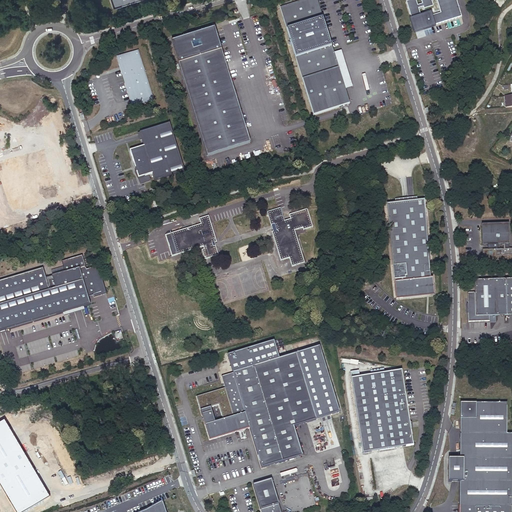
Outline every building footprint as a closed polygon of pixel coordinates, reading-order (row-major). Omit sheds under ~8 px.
[(281,12),(313,116),(350,104),(318,0),(281,12)] [(415,0),(409,0),(406,1),(411,17),(409,18),(413,33),(435,26),(434,24),(461,16),(457,1),(456,0),(420,0),(422,3),(417,5),(415,0)] [(215,29),(172,42),(207,153),(249,140),(215,29)] [(138,51),(117,57),(133,106),(153,100),(138,51)] [(144,146),(130,150),(134,166),(138,178),(149,175),(152,174),(154,180),(184,171),(169,123),(140,133),(144,146)] [(138,178),(134,166),(133,166),(140,184),(150,180),(149,175),(138,178)] [(420,200),(385,204),(393,298),(427,295),(429,295),(420,200)] [(280,208),(268,212),(272,225),(275,224),(277,231),(273,232),(282,260),(290,258),(293,267),(305,263),(295,230),(303,228),(303,230),(312,227),(306,209),(290,215),(291,219),(285,221),(280,208)] [(201,225),(170,234),(177,255),(203,247),(204,250),(202,251),(205,260),(218,256),(216,247),(214,248),(213,244),(216,243),(208,217),(199,219),(201,225)] [(485,258),(485,267),(511,266),(511,249),(497,250),(497,245),(509,245),(508,225),(481,225),(482,246),(487,246),(487,250),(482,250),(482,258),(485,258)] [(0,279),(0,330),(90,304),(87,296),(100,292),(98,284),(100,284),(94,266),(85,269),(81,255),(60,261),(64,272),(44,277),(42,267),(0,279)] [(468,294),(468,321),(489,321),(489,316),(511,316),(511,281),(474,282),(474,294),(468,294)] [(224,389),(196,397),(209,441),(249,429),(261,469),(281,463),(272,435),(316,421),(312,406),(335,399),(319,348),(279,360),(273,342),(227,356),(232,374),(221,378),(224,389)] [(402,370),(352,378),(363,452),(413,445),(402,370)] [(459,483),(459,511),(511,511),(511,435),(506,435),(506,404),(460,404),(459,459),(447,459),(447,482),(459,483)] [(280,511),(271,481),(253,486),(261,511),(280,511)]
